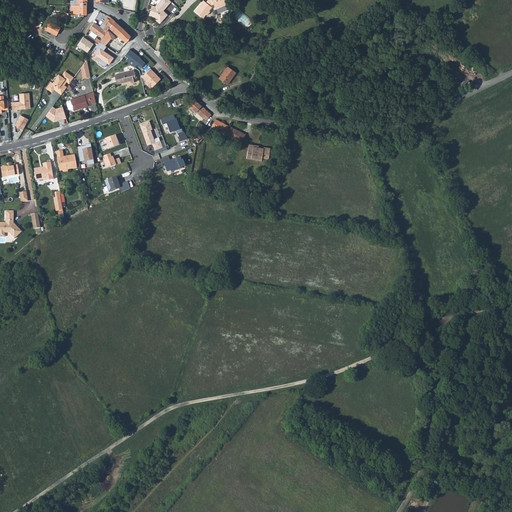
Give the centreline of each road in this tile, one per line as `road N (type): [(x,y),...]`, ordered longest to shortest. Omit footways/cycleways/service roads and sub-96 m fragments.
road 1 (track): [(511,308),(416,327),(373,356),(300,381),(177,404),(13,511)]
road 2 (unclassified): [(180,89),(234,116),(363,133),(414,120),(511,71)]
road 3 (track): [(398,511),(430,434),(441,319)]
road 4 (unclassified): [(0,148),(121,110)]
road 5 (residential): [(92,0),(123,22),(180,89)]
